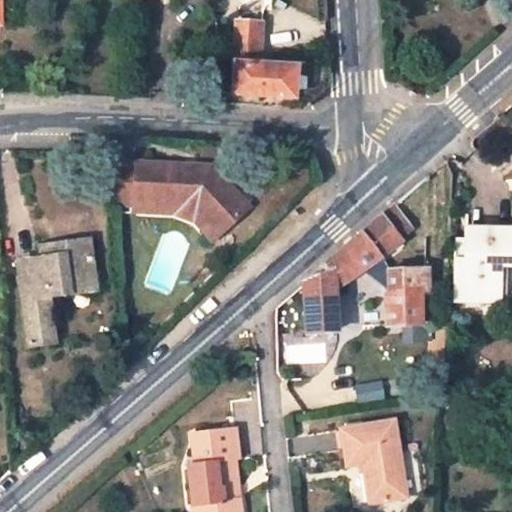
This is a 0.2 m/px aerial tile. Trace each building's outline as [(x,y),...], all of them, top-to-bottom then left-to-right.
[(236,24),(232,95),(292,98),(294,69),(256,67),(259,26),(236,24)] [(115,163),(115,206),(131,207),(131,204),(176,207),(199,215),(218,235),(247,207),(211,168),(115,163)] [(196,222),(213,239),(218,235),(199,215),(176,207),(131,204),(131,207),(131,210),(170,214),(196,222)] [(402,240),(416,230),(395,204),(383,216),(402,240)] [(307,333),(336,331),(334,289),(402,240),(383,216),(342,251),(324,266),(329,272),(303,283),(305,315),(307,331),(307,333)] [(511,229),(466,229),(466,236),(511,238),(511,229)] [(498,302),(499,266),(511,265),(511,238),(466,236),(465,250),(465,263),(456,263),(455,301),(498,302)] [(17,264),(27,344),(54,340),(51,310),(49,295),(55,294),(72,292),(70,280),(94,276),(89,240),(61,245),(62,257),(41,260),(17,264)] [(61,245),(39,248),(41,260),(62,257),(61,245)] [(465,250),(456,249),(456,263),(465,263),(465,250)] [(427,269),(389,271),(389,294),(386,294),(387,326),(421,324),(420,292),(427,291),(427,269)] [(72,292),(95,288),(94,276),(70,280),(72,292)] [(305,315),(295,316),(296,331),(307,331),(305,315)] [(322,340),(287,340),(286,362),(322,362),(322,340)] [(489,415),(451,417),(452,433),(490,431),(489,415)] [(406,497),(392,421),(341,430),(348,466),(363,463),(371,502),(406,497)] [(243,503),(242,485),(246,484),(242,444),(206,448),(208,461),(201,462),(202,478),(194,479),(197,511),(237,511),(237,504),(243,503)] [(206,448),(199,449),(201,462),(208,461),(206,448)]
